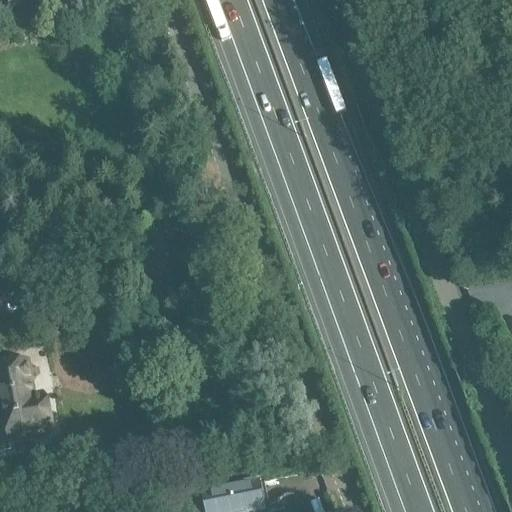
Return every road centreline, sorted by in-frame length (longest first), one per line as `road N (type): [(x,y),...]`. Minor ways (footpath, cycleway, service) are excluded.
road 1 (residential): [(355,511),(165,0)]
road 2 (motorway): [(473,511),(284,0)]
road 3 (motorway): [(225,0),(412,511)]
road 4 (residential): [(511,479),(329,0)]
